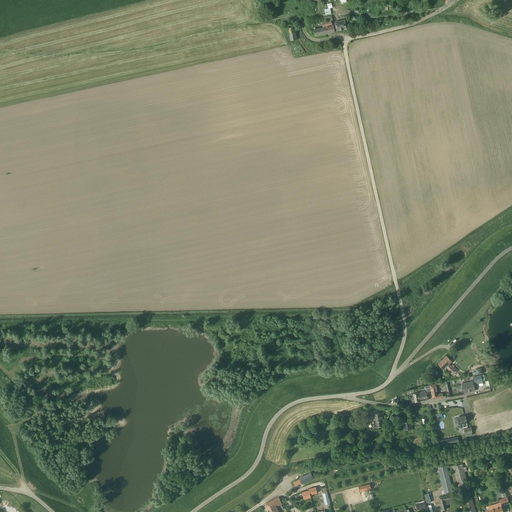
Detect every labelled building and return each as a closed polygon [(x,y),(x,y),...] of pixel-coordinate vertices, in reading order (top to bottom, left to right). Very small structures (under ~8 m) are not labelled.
[(327,3),(328,8),(324,9),(326,14),(332,13),(330,8),(333,7),(332,2),(327,3)] [(326,17),(327,21),(322,22),(323,27),(314,29),(315,36),(335,32),(334,25),(332,25),(331,20),(332,20),(331,16),(326,17)] [(337,31),(347,29),(345,19),(335,21),(337,31)] [(297,39),(294,25),(288,26),(291,40),(297,39)] [(446,356),(438,364),(443,370),(446,367),(448,369),(447,370),(451,374),(452,374),(454,375),(457,372),(455,371),(456,370),(454,368),(454,367),(452,365),(451,366),(449,364),(450,363),(452,361),(446,356)] [(473,381),(462,384),(463,387),(462,387),(461,388),(462,390),(463,391),(464,390),(464,393),(475,391),(473,381)] [(443,383),(430,385),(432,399),(443,397),(442,393),(438,394),(437,389),(441,387),(442,388),(445,386),(445,385),(446,385),(446,382),(443,383)] [(414,394),(416,402),(427,400),(426,391),(418,393),(414,394)] [(384,419),(382,412),(372,414),(365,415),(365,420),(373,419),(374,428),(386,426),(385,419),(384,419)] [(458,417),(457,417),(458,424),(462,424),(463,428),(464,428),(465,434),(472,433),(471,427),(467,428),(467,427),(465,416),(461,417),(460,416),(458,416),(458,417)] [(412,429),(411,422),(403,423),(404,431),(412,429)] [(458,437),(440,441),(441,447),(459,443),(458,437)] [(463,467),(462,464),(453,466),(465,511),(476,511),(465,472),(467,471),(466,467),(463,467)] [(453,491),(446,466),(438,468),(444,493),(453,491)] [(435,495),(429,470),(420,472),(425,497),(435,495)] [(302,475),(304,482),(312,479),(310,472),(302,475)] [(299,478),(293,481),(296,486),(302,483),(299,478)] [(309,491),(302,492),(304,499),(311,497),(310,495),(309,490),(309,491)] [(504,498),(499,500),(501,504),(501,506),(509,504),(507,497),(505,492),(502,493),(504,498)] [(439,497),(442,510),(447,509),(444,499),(450,498),(449,494),(439,497)] [(282,504),(278,498),(266,504),(270,511),(278,511),(276,507),(282,504)] [(426,507),(425,502),(416,504),(417,510),(426,507)]
